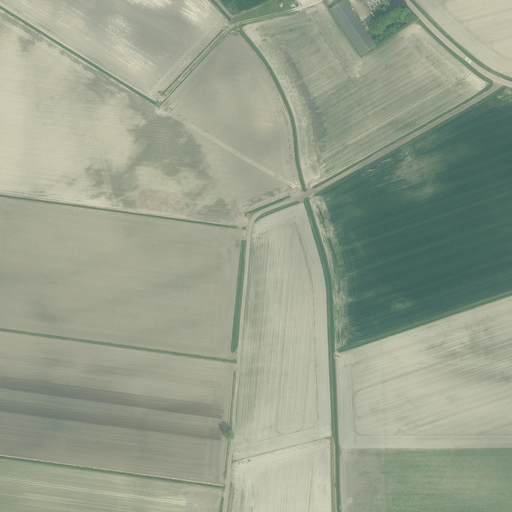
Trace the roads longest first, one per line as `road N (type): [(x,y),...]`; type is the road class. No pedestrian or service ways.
road 1 (track): [(224,511),(252,216),(322,187),(501,82)]
road 2 (unclassified): [(511,86),(473,64),(409,0)]
